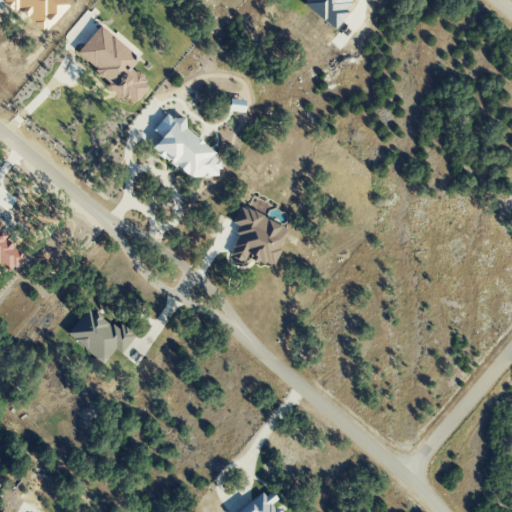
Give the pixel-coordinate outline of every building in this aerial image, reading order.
[(74,54),(133,104),(149,85),(129,68),(137,58),(98,25),(74,54)] [(180,127),(182,123),(167,111),(152,130),(160,136),(152,147),(203,187),(223,160),(180,127)] [(288,230),(240,205),(231,222),(241,227),(226,254),(243,263),(247,256),(269,267),(288,230)] [(24,256),(0,233),(0,223),(1,223),(0,222),(0,264),(8,272),(24,256)] [(121,353),(134,335),(116,322),(113,327),(86,307),(65,334),(103,362),(114,348),(121,353)] [(234,511),(277,511),(271,502),(276,499),(268,489),(234,511)]
